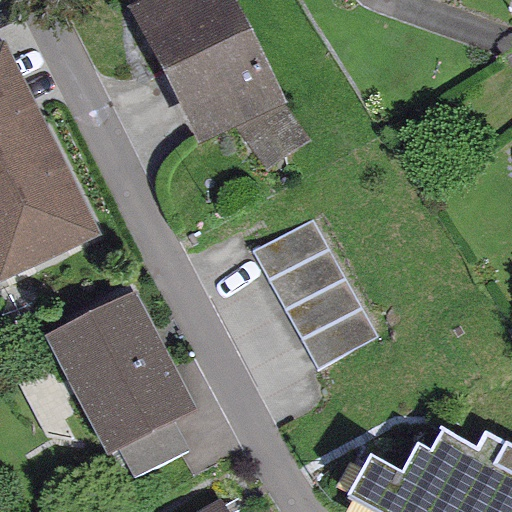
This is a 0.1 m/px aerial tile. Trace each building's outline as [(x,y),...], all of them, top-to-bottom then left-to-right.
[(152,0),(130,11),(198,149),(236,132),(268,174),(314,142),(287,105),(235,0),(152,0)] [(1,59),(0,59),(0,246),(10,267),(85,231),(1,59)] [(315,223),(254,254),(319,371),(378,339),(315,223)] [(176,419),(115,299),(24,345),(103,499),(174,463),(157,429),(176,419)] [(367,461),(344,502),(363,511),(511,511),(511,466),(509,465),(511,460),(511,444),(490,432),(480,450),(451,434),(439,456),(417,444),(398,478),(367,461)] [(227,511),(221,501),(201,511),(227,511)]
